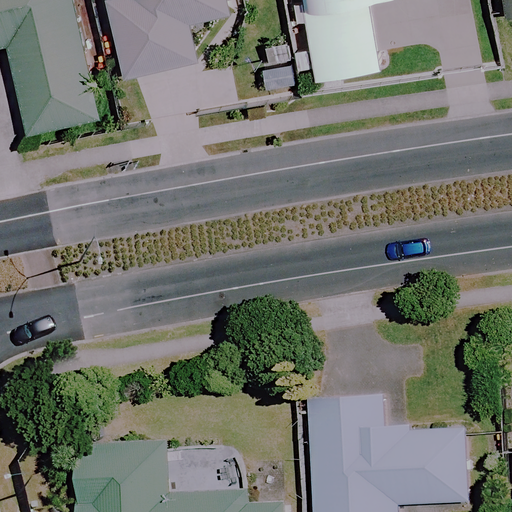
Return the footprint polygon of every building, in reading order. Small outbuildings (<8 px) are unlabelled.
[(107,113),(78,0),(0,0),(0,45),(15,42),(37,130),(107,113)] [(112,0),(130,76),(195,61),(186,23),(227,13),(224,0),(112,0)] [(301,0),(313,80),(379,71),(369,0),(301,0)] [(511,0),(493,0),(496,19),(511,16),(511,0)] [(386,433),(386,401),(311,402),(312,511),(399,511),(400,506),(465,505),(464,432),(386,433)] [(287,511),(287,488),(219,492),(169,494),(167,446),(89,450),(91,479),(66,480),(67,511),(287,511)]
